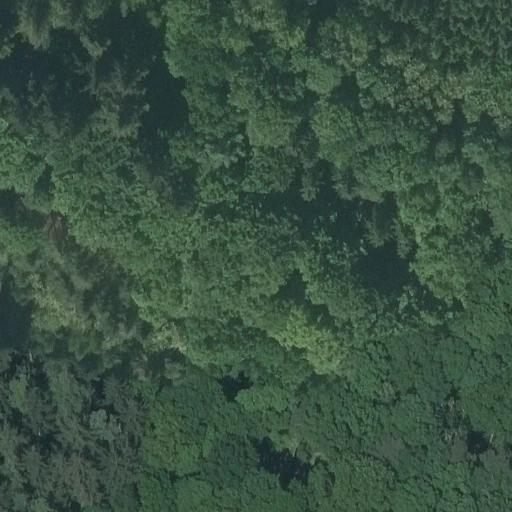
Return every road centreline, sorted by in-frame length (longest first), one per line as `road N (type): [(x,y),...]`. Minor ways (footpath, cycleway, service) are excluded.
road 1 (track): [(0,106),(511,378)]
road 2 (track): [(190,206),(175,511)]
road 3 (track): [(190,206),(199,0)]
